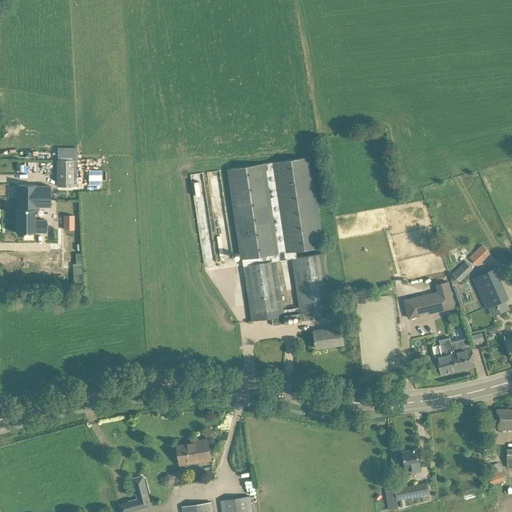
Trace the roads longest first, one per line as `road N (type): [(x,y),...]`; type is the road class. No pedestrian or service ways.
road 1 (tertiary): [(0,422),(150,388),(247,389),(372,406),(511,382)]
road 2 (unknown): [(243,400),(208,488),(144,511)]
